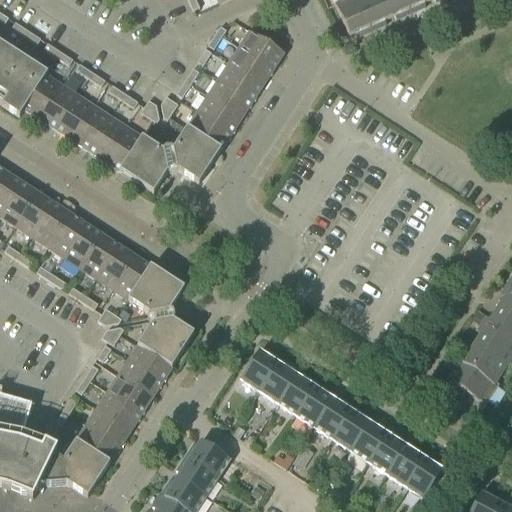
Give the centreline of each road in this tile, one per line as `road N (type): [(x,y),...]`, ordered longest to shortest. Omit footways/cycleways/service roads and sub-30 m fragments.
road 1 (residential): [(177,410),(198,393),(289,249),(222,205),(312,65)]
road 2 (residential): [(511,193),(312,65)]
road 3 (residential): [(177,410),(107,511)]
